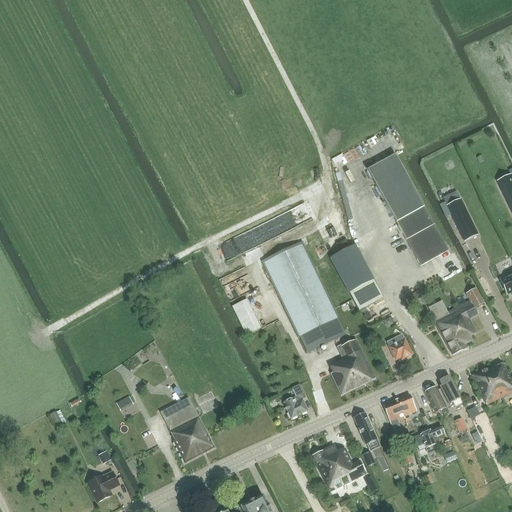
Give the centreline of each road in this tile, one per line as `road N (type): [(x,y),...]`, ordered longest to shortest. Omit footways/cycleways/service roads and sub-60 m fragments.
road 1 (track): [(329,423),(257,258),(337,213),(315,133),(246,0)]
road 2 (tertiary): [(144,511),(511,341)]
